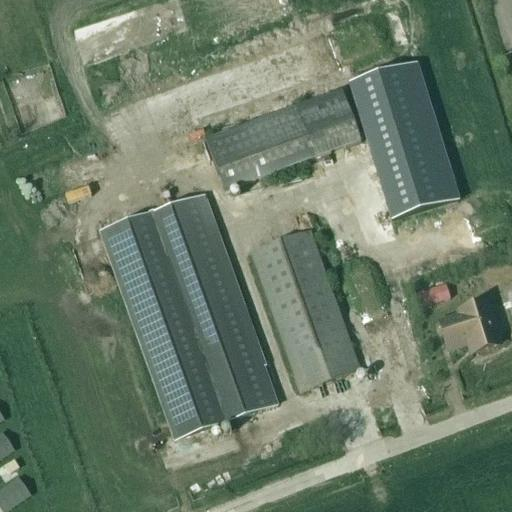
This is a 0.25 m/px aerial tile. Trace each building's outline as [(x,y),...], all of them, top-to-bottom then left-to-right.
[(416,69),(349,89),(391,225),(457,204),(416,69)] [(341,93),(295,110),(204,143),(223,195),(360,146),(341,93)] [(277,409),(202,200),(101,237),(177,445),(277,409)] [(250,257),(299,396),(359,375),(310,236),(250,257)] [(438,291),(418,297),(422,310),(442,304),(438,291)] [(468,347),(471,357),(499,348),(496,339),(498,338),(493,323),(491,324),(486,307),(458,315),(459,319),(439,326),(448,354),(468,347)]
